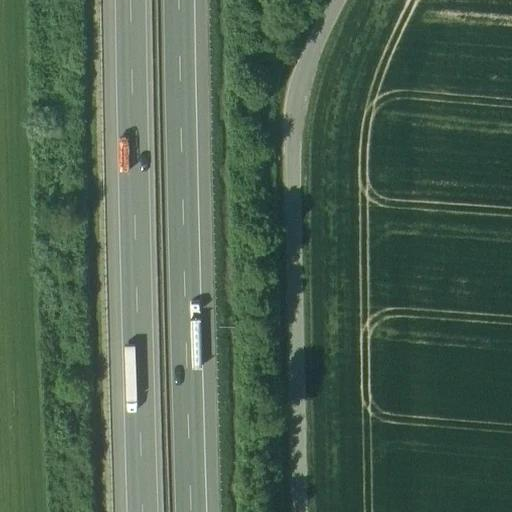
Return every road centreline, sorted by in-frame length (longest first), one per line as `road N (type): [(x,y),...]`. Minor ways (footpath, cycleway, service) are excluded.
road 1 (unclassified): [(349,0),(306,95),(300,511)]
road 2 (motorway): [(124,0),(137,511)]
road 3 (motorway): [(203,511),(190,0)]
